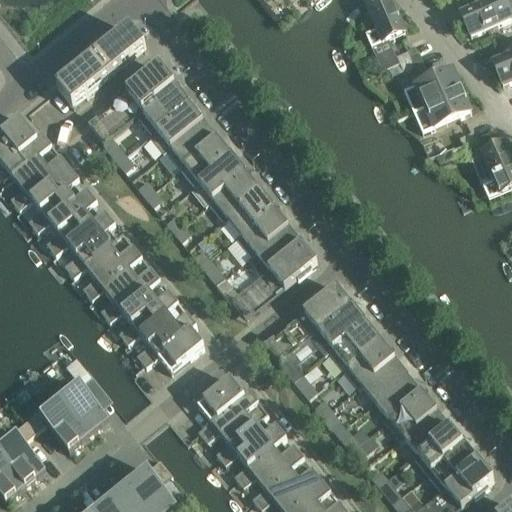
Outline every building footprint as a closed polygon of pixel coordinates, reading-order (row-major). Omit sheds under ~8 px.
[(377,34),(366,39),(372,53),(405,38),(388,0),(381,0),(365,7),(377,34)] [(483,0),(472,5),(475,13),(502,1),(501,0),(483,0)] [(475,13),(462,19),(471,41),(511,23),(502,1),(475,13)] [(122,73),(133,65),(146,54),(130,35),(106,54),(122,73)] [(511,46),(502,51),(507,62),(511,59),(511,46)] [(415,51),(408,54),(408,56),(412,63),(417,60),(419,60),(415,51)] [(73,112),(75,111),(122,73),(106,54),(58,93),(73,112)] [(397,61),(400,68),(412,63),(408,56),(397,61)] [(511,59),(507,62),(494,68),(503,90),(511,86),(511,59)] [(415,70),(412,63),(400,68),(403,75),(415,70)] [(140,90),(128,100),(142,117),(175,91),(160,73),(154,78),(152,76),(138,88),(140,90)] [(416,90),(426,112),(462,96),(452,74),(416,90)] [(175,92),(175,91),(142,117),(156,135),(190,108),(176,91),(175,92)] [(414,117),(423,138),(471,117),(462,96),(426,112),(414,117)] [(203,127),(190,111),(191,110),(190,108),(156,135),(157,136),(150,142),(163,158),(166,156),(167,156),(203,127)] [(37,144),(20,124),(0,139),(0,165),(15,183),(53,153),(42,140),(37,144)] [(203,127),(167,156),(181,174),(218,144),(204,126),(203,127)] [(463,150),(464,150),(475,145),(472,137),(460,143),(463,150)] [(103,150),(117,167),(126,159),(113,142),(103,150)] [(218,144),(181,174),(195,191),(232,162),(219,146),(219,145),(218,144)] [(483,190),(489,204),(511,194),(511,165),(505,149),(483,159),(494,185),(483,190)] [(463,150),(452,155),(455,162),(467,157),(464,150),(463,150)] [(15,183),(24,195),(11,205),(19,214),(70,173),(53,153),(15,183)] [(440,169),(455,162),(452,155),(437,162),(440,169)] [(126,177),(135,170),(126,159),(117,167),(126,177)] [(197,193),(201,190),(212,205),(208,208),(210,210),(247,181),(247,180),(232,161),(232,162),(195,191),(197,193)] [(19,214),(20,216),(33,206),(42,217),(29,227),(37,237),(82,200),(75,191),(80,187),(70,173),(19,214)] [(247,181),(210,210),(223,226),(260,197),(247,181)] [(139,193),(146,202),(155,195),(148,186),(139,193)] [(163,205),(155,195),(146,202),(154,212),(163,205)] [(37,237),(38,238),(51,228),(60,239),(47,250),(55,259),(100,223),(93,213),(98,209),(88,196),(82,200),(37,237)] [(260,197),(223,226),(225,228),(229,225),(241,240),(237,243),(238,245),(275,216),(276,215),(260,196),(260,197)] [(275,216),(238,245),(253,263),(257,260),(290,233),(289,231),(288,232),(275,216)] [(55,259),(56,261),(69,251),(78,262),(65,272),(73,281),(118,245),(111,236),(116,231),(106,218),(100,223),(55,259)] [(167,228),(175,238),(184,231),(176,221),(167,228)] [(191,240),(184,231),(175,238),(182,247),(191,240)] [(304,251),(303,250),(304,250),(290,233),(257,260),(271,277),(293,260),(304,251)] [(124,241),(118,245),(73,281),(74,283),(87,273),(96,284),(83,294),(91,304),(142,263),(124,241)] [(293,260),(271,277),(285,295),(297,285),(299,288),(313,277),(311,274),(316,270),(317,270),(318,269),(304,251),(293,260)] [(195,263),(203,273),(212,266),(204,256),(195,263)] [(91,304),(92,305),(92,306),(105,296),(114,307),(101,317),(109,326),(160,285),(142,263),(91,304)] [(219,275),(212,266),(203,273),(210,282),(219,275)] [(217,290),(231,308),(240,301),(226,283),(217,290)] [(109,326),(110,328),(123,318),(132,329),(120,339),(127,349),(178,308),(160,285),(109,326)] [(305,319),(319,337),(336,322),(340,319),(341,320),(352,311),(337,293),(336,294),(331,298),(329,296),(314,307),(317,310),(305,319)] [(127,349),(128,350),(129,350),(141,340),(150,352),(138,362),(147,373),(159,363),(178,348),(192,336),(197,332),(178,308),(127,349)] [(340,319),(336,322),(319,337),(333,354),(329,357),(330,359),(367,330),(368,329),(353,311),(352,311),(341,320),(340,319)] [(343,375),(380,346),(367,330),(330,359),(343,375)] [(192,336),(178,348),(159,363),(172,379),(205,352),(192,336)] [(343,375),(358,393),(394,363),(380,346),(343,375)] [(280,369),(295,387),(304,380),(289,361),(280,369)] [(376,408),(409,381),(395,363),(394,363),(358,393),(359,395),(363,392),(376,408)] [(295,387),(303,396),(312,389),(304,380),(295,387)] [(385,427),(386,429),(423,399),(409,382),(410,382),(409,381),(376,408),(389,424),(385,427)] [(77,386),(57,402),(90,442),(110,426),(87,398),(98,389),(92,382),(81,391),(77,386)] [(199,412),(211,428),(244,401),(231,385),(199,412)] [(218,462),(264,425),(269,421),(250,397),(244,401),(211,428),(199,438),(208,449),(220,439),(229,450),(217,460),(218,462)] [(400,445),(436,416),(423,399),(386,429),(400,445)] [(90,442),(57,402),(26,427),(35,439),(47,430),(70,459),(90,442)] [(332,414),(324,405),(315,412),(323,421),(332,414)] [(323,421),(331,431),(340,424),(332,414),(323,421)] [(413,462),(415,464),(452,435),(452,434),(437,415),(436,416),(400,445),(401,447),(405,444),(417,459),(413,462)] [(236,484),(282,448),(287,443),(269,421),(264,425),(218,462),(226,471),(238,461),(247,472),(235,482),(236,484)] [(26,427),(0,447),(0,459),(27,493),(47,477),(24,449),(35,439),(26,427)] [(415,464),(428,481),(466,451),(465,450),(465,451),(452,435),(415,464)] [(344,447),(351,457),(360,450),(353,440),(344,447)] [(254,507),(300,470),(305,466),(287,443),(282,448),(236,484),(244,494),(256,484),(266,495),(253,505),(254,507)] [(351,457),(359,466),(368,459),(360,450),(351,457)] [(444,500),(448,497),(469,479),(469,478),(480,470),(480,469),(466,451),(428,481),(444,500)] [(0,500),(7,509),(27,493),(0,459),(0,500)] [(160,466),(149,475),(162,491),(173,482),(160,466)] [(293,511),(323,488),(305,466),(300,470),(254,507),(258,511),(267,511),(275,506),(279,511),(293,511)] [(469,478),(469,479),(448,497),(460,511),(465,511),(474,505),(476,507),(490,496),(488,493),(495,488),(480,470),(469,478)] [(162,491),(149,475),(129,491),(146,511),(174,511),(177,510),(162,491)] [(389,485),(381,475),(372,482),(380,492),(389,485)] [(387,501),(396,494),(389,485),(380,492),(387,501)] [(293,511),(339,511),(341,511),(323,488),(293,511)] [(115,511),(146,511),(129,491),(127,489),(120,494),(122,497),(110,506),(115,511)] [(393,509),(395,511),(410,511),(402,502),(393,509)]
